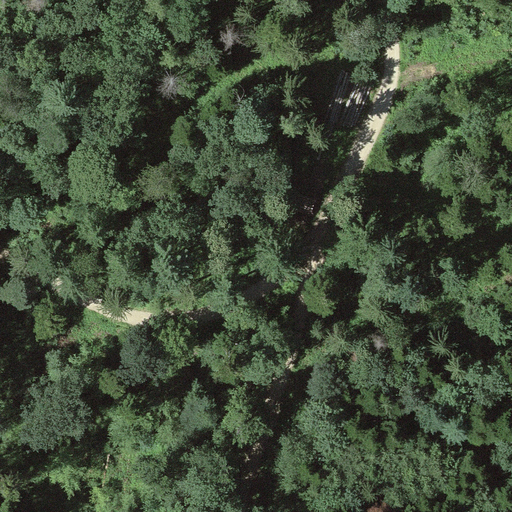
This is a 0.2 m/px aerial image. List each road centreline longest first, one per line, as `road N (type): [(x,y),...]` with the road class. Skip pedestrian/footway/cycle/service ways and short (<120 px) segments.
road 1 (track): [(0,260),(92,303),(178,325),(273,291),(379,146),(396,73),(388,0)]
road 2 (track): [(234,511),(322,229)]
